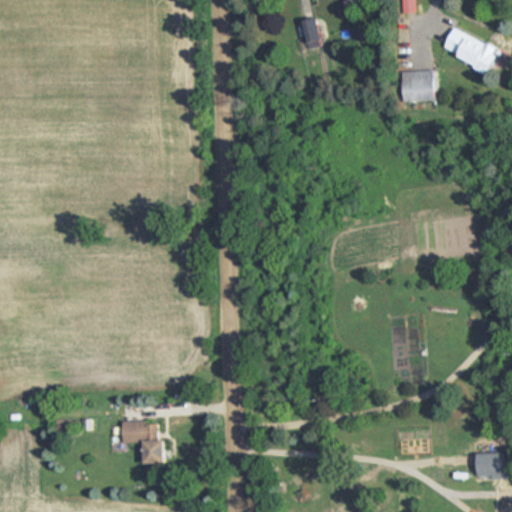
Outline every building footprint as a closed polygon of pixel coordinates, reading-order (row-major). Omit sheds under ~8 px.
[(403,0),(404,11),(416,10),(415,0),(403,0)] [(322,44),(315,16),(302,20),(309,48),(322,44)] [(502,45),(456,26),(445,51),(491,70),(502,45)] [(406,99),(438,99),(438,69),(406,69),(406,99)] [(147,462),(167,461),(165,419),(124,420),(125,441),(147,440),(147,462)] [(509,452),(480,452),(480,478),(509,478),(509,452)]
